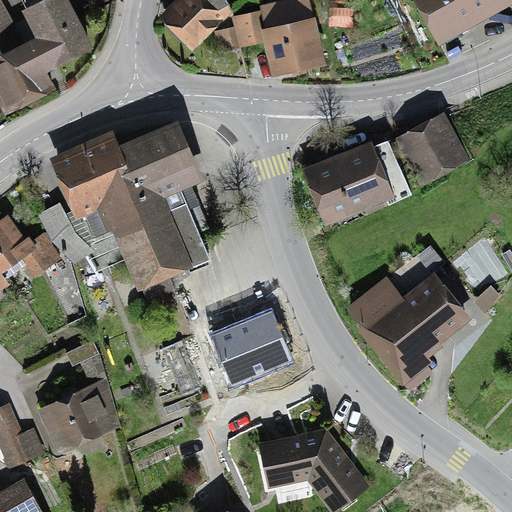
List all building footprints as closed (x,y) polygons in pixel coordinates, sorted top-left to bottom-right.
[(0,2),(0,88),(8,104),(51,81),(44,68),(88,45),(64,0),(21,0),(41,37),(29,43),(31,46),(14,55),(1,31),(12,26),(0,2)] [(217,26),(231,11),(224,0),(183,0),(167,17),(192,42),(212,21),(217,26)] [(314,24),(308,0),(280,0),(282,4),(264,8),(265,10),(234,17),(240,45),(271,38),(278,68),(317,59),(309,25),(314,24)] [(492,0),(418,0),(437,32),(492,0)] [(442,118),(402,139),(423,181),(463,160),(442,118)] [(195,178),(173,126),(120,149),(114,134),(58,157),(91,237),(116,226),(140,284),(186,265),(187,266),(188,266),(190,271),(209,263),(196,232),(197,232),(195,229),(195,224),(199,220),(199,218),(184,182),(195,178)] [(389,144),(314,177),(329,211),(348,202),(355,217),(395,199),(396,200),(411,193),(389,144)] [(24,240),(7,217),(0,221),(0,286),(4,284),(5,279),(0,271),(0,269),(23,254),(37,273),(57,259),(41,235),(30,242),(27,238),(24,240)] [(460,315),(436,283),(409,304),(391,281),(352,311),(362,325),(359,328),(400,380),(413,370),(404,359),(460,315)] [(268,311),(231,329),(255,378),(292,360),(268,311)] [(93,339),(66,352),(72,366),(99,352),(93,339)] [(182,340),(163,347),(182,393),(201,386),(182,340)] [(110,423),(93,388),(78,395),(74,386),(61,392),(65,400),(50,408),(50,409),(42,413),(58,447),(110,423)] [(6,407),(0,409),(0,442),(10,465),(28,458),(6,407)] [(362,482),(324,433),(266,444),(273,482),(314,474),(321,482),(317,485),(332,505),(362,482)] [(0,496),(0,511),(41,511),(24,483),(0,496)]
